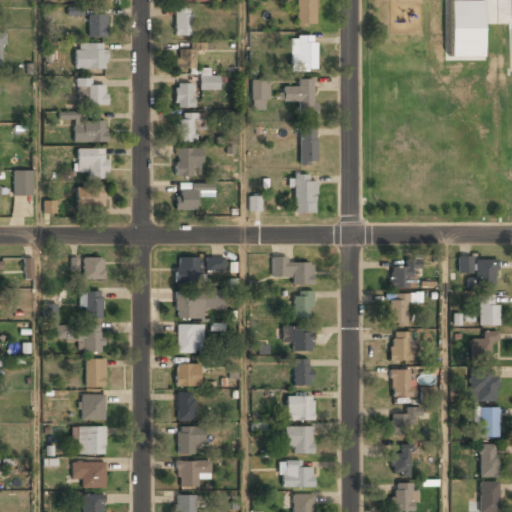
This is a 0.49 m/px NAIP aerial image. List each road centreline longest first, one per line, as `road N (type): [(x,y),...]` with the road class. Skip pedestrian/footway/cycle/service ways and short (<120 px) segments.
road 1 (tertiary): [(346,0),(350,511)]
road 2 (residential): [(140,0),(142,511)]
road 3 (residential): [(511,237),(0,236)]
